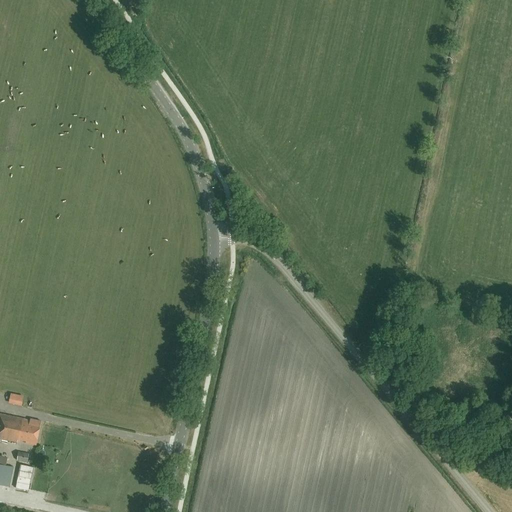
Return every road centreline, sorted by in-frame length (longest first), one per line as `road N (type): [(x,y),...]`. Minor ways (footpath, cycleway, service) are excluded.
road 1 (unclassified): [(489,511),(266,248),(243,238),(213,239)]
road 2 (track): [(375,376),(402,310),(471,0)]
road 3 (tertiary): [(165,511),(210,295),(213,239)]
road 4 (tertiary): [(213,239),(199,163),(183,131),(90,0)]
